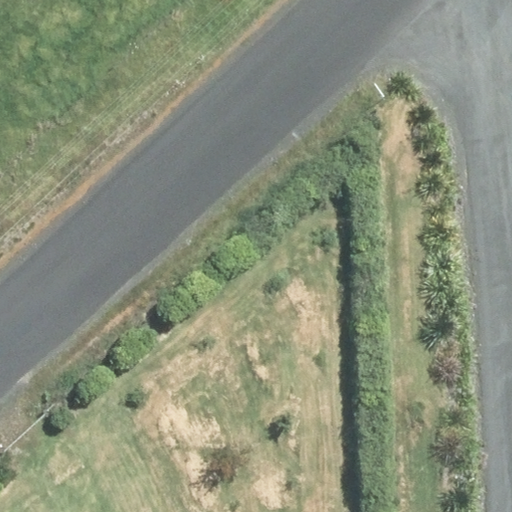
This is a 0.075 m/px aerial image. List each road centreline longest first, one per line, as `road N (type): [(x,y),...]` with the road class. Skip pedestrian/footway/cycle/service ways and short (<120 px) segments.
road 1 (unclassified): [(0,332),(357,0)]
road 2 (unclassified): [(511,116),(469,0)]
